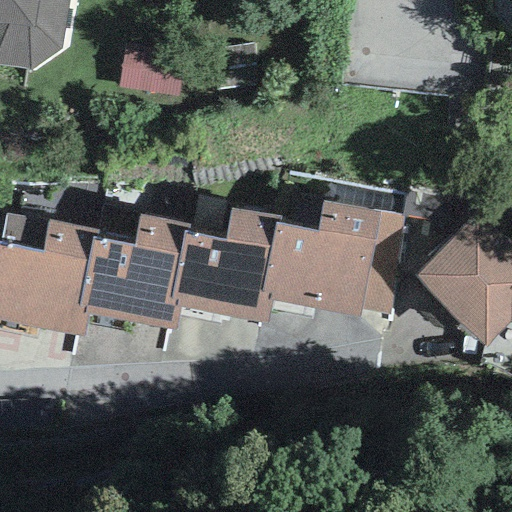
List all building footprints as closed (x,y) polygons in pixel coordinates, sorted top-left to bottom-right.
[(0,0),(0,66),(31,70),(60,49),(68,0),(0,0)] [(282,225),(274,223),(261,292),(271,294),(269,301),(359,318),(361,309),(388,316),(403,217),(289,196),(283,218),(282,225)] [(189,233),(183,232),(168,307),(178,308),(265,325),(269,301),(271,294),(261,292),(274,223),(282,225),(283,218),(196,201),(191,224),(189,233)] [(191,224),(103,207),(98,232),(97,239),(91,237),(78,307),(88,308),(87,315),(174,331),(178,308),(168,307),(183,232),(189,233),(191,224)] [(98,232),(6,214),(1,242),(0,242),(0,320),(83,336),(87,315),(88,308),(78,307),(91,237),(97,239),(98,232)] [(511,252),(473,216),(414,278),(486,347),(510,322),(511,324),(511,252)]
